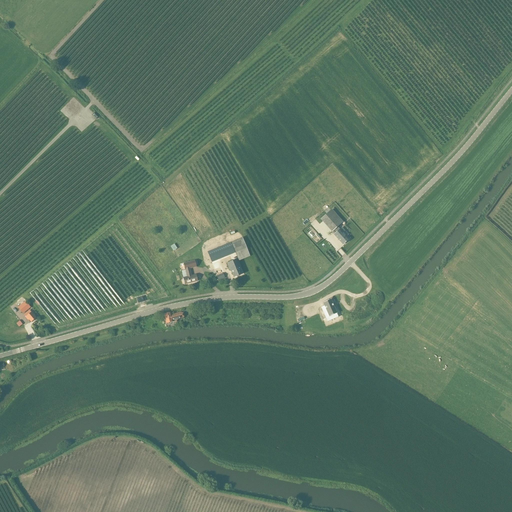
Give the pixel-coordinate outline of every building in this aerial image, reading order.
[(322,219),(333,231),(342,223),(331,210),(322,219)] [(306,219),(312,226),(317,222),(315,220),(318,217),(314,212),(306,219)] [(348,235),(342,228),(334,235),(343,244),(348,239),(346,236),(348,235)] [(242,238),(231,243),(238,261),(250,256),(242,238)] [(234,253),(230,243),(207,253),(211,263),(234,253)] [(241,267),(238,261),(237,259),(227,263),(230,271),(231,271),(234,277),(243,274),(240,267),(241,267)] [(195,260),(183,263),(185,270),(185,269),(187,277),(183,278),(184,279),(182,279),(184,284),(185,284),(198,281),(196,275),(192,276),(190,269),(197,267),(195,260)] [(336,313),(331,299),(323,303),(329,316),(336,313)] [(31,307),(26,301),(18,308),(23,314),(31,307)] [(36,318),(32,313),(30,310),(24,315),(28,320),(29,319),(31,322),(36,318)] [(182,319),(181,312),(171,314),(171,313),(164,314),(166,324),(173,322),(173,321),(182,319)]
